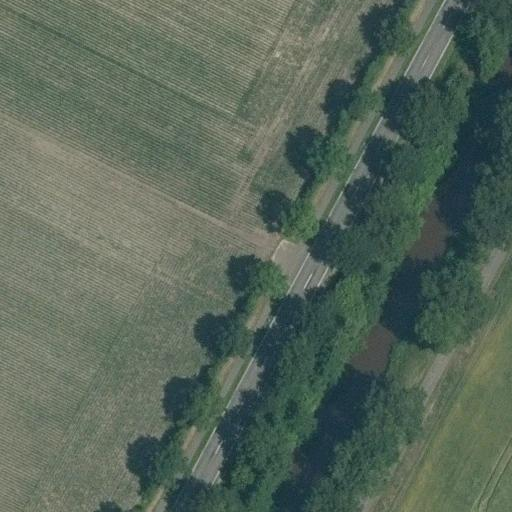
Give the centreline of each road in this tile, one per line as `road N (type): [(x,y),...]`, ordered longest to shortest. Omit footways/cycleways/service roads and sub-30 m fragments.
road 1 (tertiary): [(180,511),(455,0)]
road 2 (unclassified): [(511,192),(341,511)]
